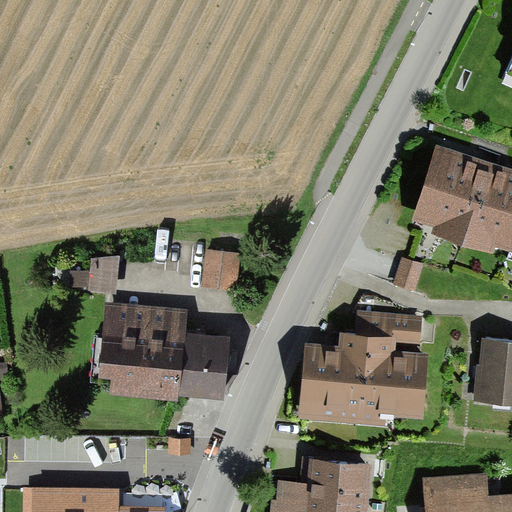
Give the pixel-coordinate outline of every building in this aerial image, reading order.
[(511,251),(511,172),(433,148),(411,220),(511,251)] [(202,282),(237,284),(239,253),(205,250),(202,282)] [(399,282),(419,287),(425,261),(406,256),(399,282)] [(90,288),(113,288),(113,258),(89,259),(90,288)] [(107,389),(220,397),(225,335),(184,332),(185,308),(104,302),(98,375),(108,376),(107,389)] [(421,342),(423,314),(357,309),(356,329),(397,333),(396,340),(421,342)] [(387,412),(424,415),(430,351),(395,348),(396,340),(397,333),(356,329),(339,328),(338,343),(305,340),(299,415),(386,422),(387,412)] [(474,400),(511,403),(511,341),(480,338),(474,400)] [(270,511),(368,511),(373,460),(310,455),(308,480),(278,478),(277,498),(272,498),(270,511)] [(511,511),(511,490),(489,492),(487,472),(423,476),(426,511),(511,511)] [(162,511),(163,503),(118,501),(118,485),(0,484),(0,511),(162,511)]
